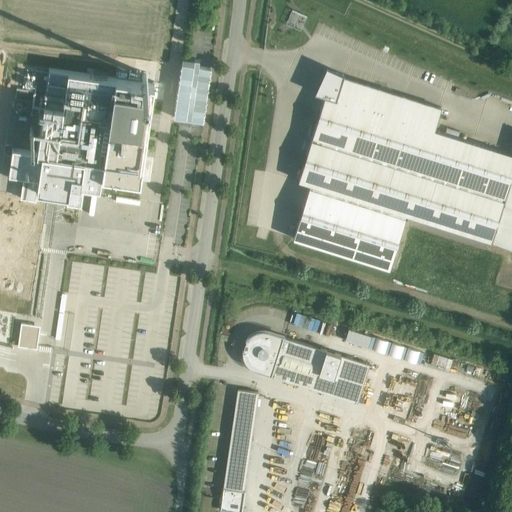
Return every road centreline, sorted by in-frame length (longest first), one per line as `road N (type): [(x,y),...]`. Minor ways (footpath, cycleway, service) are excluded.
road 1 (unclassified): [(0,406),(180,437),(202,299)]
road 2 (residential): [(202,299),(238,0)]
road 3 (track): [(511,69),(358,0)]
